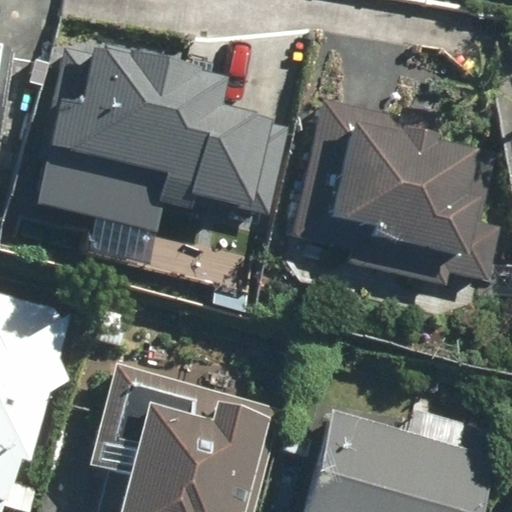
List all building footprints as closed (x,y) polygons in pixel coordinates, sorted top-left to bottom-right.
[(27,165),(254,217),(275,128),(200,111),(207,82),(180,76),(182,66),(92,45),(89,59),(54,51),(27,165)] [(279,239),(471,282),(482,230),(463,226),(479,155),(417,142),(423,118),(384,109),(382,118),(310,102),(279,239)] [(74,178),(38,172),(30,215),(153,237),(159,206),(72,191),(74,178)] [(0,466),(3,467),(47,315),(0,300),(0,466)] [(230,511),(257,409),(91,365),(64,468),(83,473),(72,511),(230,511)] [(456,511),(472,460),(306,413),(277,511),(456,511)] [(511,511),(511,474),(501,471),(489,511),(511,511)]
